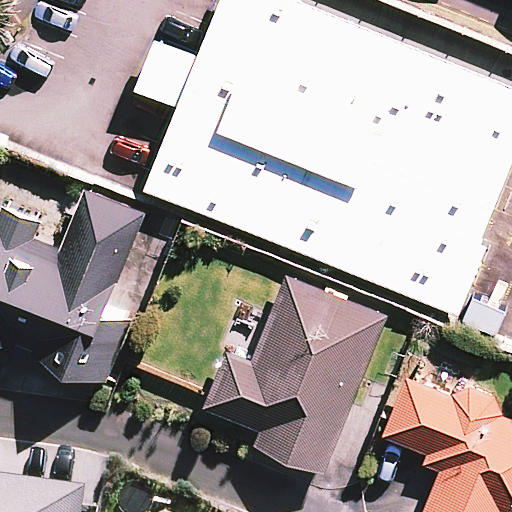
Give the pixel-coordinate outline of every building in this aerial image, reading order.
[(511,155),(511,75),(322,0),(220,0),(202,46),(159,29),(138,81),(181,98),(147,182),(461,307),(490,234),(482,230),(511,155)] [(0,328),(108,372),(132,311),(107,301),(147,204),(88,180),(64,242),(36,231),(43,213),(6,199),(0,214),(0,328)] [(328,464),(391,308),(289,267),(254,352),(230,342),(210,391),(206,401),(262,423),(257,436),(328,464)] [(441,462),(421,511),(503,511),(506,508),(511,509),(511,410),(502,407),(503,405),(496,388),(474,379),(455,386),(454,388),(407,370),(384,429),(429,446),(425,456),(441,462)] [(0,511),(84,511),(85,510),(87,493),(0,481),(0,511)]
